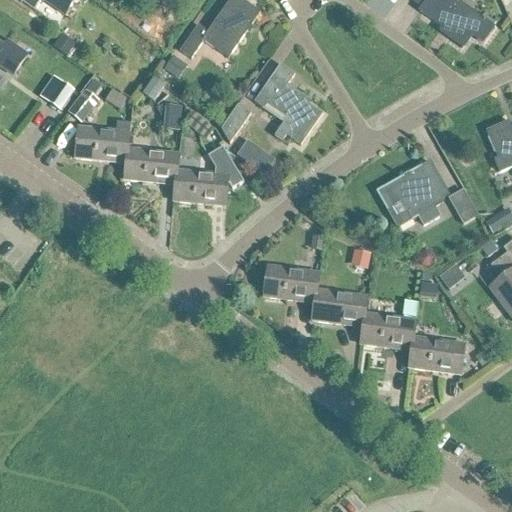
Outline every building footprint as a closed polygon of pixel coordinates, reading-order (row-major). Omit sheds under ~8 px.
[(12,0),(21,6),(22,6),(33,14),(41,3),(65,19),(76,2),(72,0),(12,0)] [(228,62),(260,17),(236,0),(231,0),(207,36),(197,29),(179,55),(190,63),(203,45),(228,62)] [(408,0),(411,2),(409,4),(420,12),(418,15),(442,32),(443,30),(451,35),(447,42),(461,52),(470,39),(482,47),(493,30),(482,22),(450,0),(408,0)] [(76,47),(62,37),(52,50),(67,60),(76,47)] [(3,50),(0,47),(0,69),(12,78),(26,58),(6,45),(3,50)] [(164,73),(177,82),(187,69),(174,59),(164,73)] [(322,118),(300,103),(303,99),(287,88),(293,77),(279,68),(253,105),(263,112),(266,108),(287,123),(290,120),(296,124),(286,140),(300,150),(322,118)] [(154,105),(163,92),(153,85),(144,98),(154,105)] [(60,114),(73,95),(61,87),(48,105),(60,114)] [(82,127),(99,104),(86,94),(68,116),(82,127)] [(230,148),(251,117),(238,108),(221,132),(230,148)] [(198,137),(207,127),(193,115),(184,125),(198,137)] [(511,134),(508,125),(486,135),(498,162),(494,164),(499,177),(511,171),(511,134)] [(78,134),(75,162),(126,168),(127,155),(128,155),(130,139),(131,127),(117,126),(115,137),(78,134)] [(255,172),(266,157),(248,144),(237,159),(255,172)] [(175,189),(173,205),(225,211),(227,189),(230,187),(232,191),(233,192),(243,187),(244,186),(223,150),(222,151),(208,159),(209,160),(215,171),(214,180),(177,176),(176,176),(175,189)] [(126,168),(124,184),(175,189),(176,176),(177,176),(179,160),(128,155),(127,155),(126,168)] [(439,221),(434,211),(442,206),(440,203),(447,199),(429,167),(377,196),(397,232),(418,220),(423,229),(439,221)] [(464,227),(478,219),(463,193),(449,201),(464,227)] [(492,237),(511,225),(511,217),(509,212),(485,226),(492,237)] [(323,241),(312,239),(310,253),(321,254),(323,241)] [(511,322),(511,245),(504,252),(507,257),(491,269),(501,283),(489,292),(511,322)] [(370,257),(353,253),(349,270),(367,273),(370,257)] [(419,256),(417,263),(421,269),(428,271),(433,267),(435,261),(432,255),(425,253),(419,256)] [(459,266),(441,275),(447,288),(465,280),(459,266)] [(315,295),(316,295),(318,278),(267,271),(263,301),(313,307),(314,307),(315,295)] [(366,302),(316,295),(315,295),(314,307),(313,307),(311,325),(361,331),(362,331),(363,319),(364,319),(366,302)] [(406,305),(404,323),(415,324),(418,306),(406,305)] [(415,326),(364,319),(363,319),(362,331),(361,331),(359,348),(411,354),(410,355),(411,354),(412,343),(413,343),(415,326)] [(464,350),(413,343),(412,343),(411,354),(410,355),(408,372),(460,379),(464,350)] [(491,364),(483,354),(474,361),(482,371),(491,364)]
